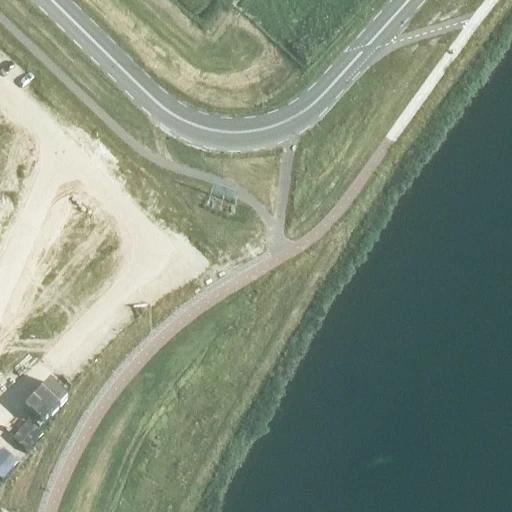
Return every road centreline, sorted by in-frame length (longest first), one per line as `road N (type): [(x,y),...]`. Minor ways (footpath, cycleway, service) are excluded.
road 1 (secondary): [(409,0),(306,110),(263,130),(225,134),(162,110),(47,0)]
road 2 (residential): [(54,148),(150,255),(0,411)]
road 3 (residential): [(54,148),(0,300)]
